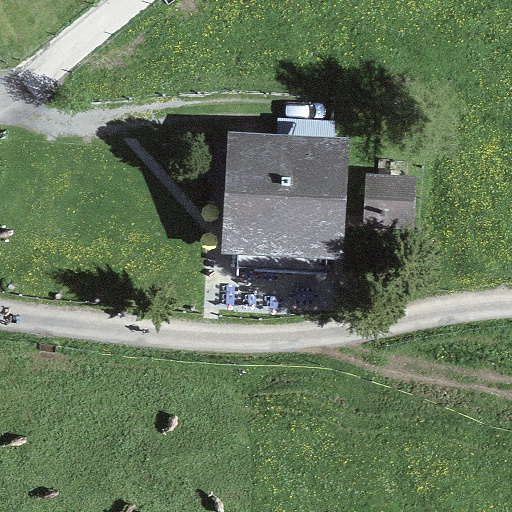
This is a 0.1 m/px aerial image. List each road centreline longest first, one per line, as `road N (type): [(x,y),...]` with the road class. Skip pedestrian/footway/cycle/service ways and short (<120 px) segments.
road 1 (track): [(0,327),(289,346),(511,301)]
road 2 (track): [(134,0),(0,100)]
